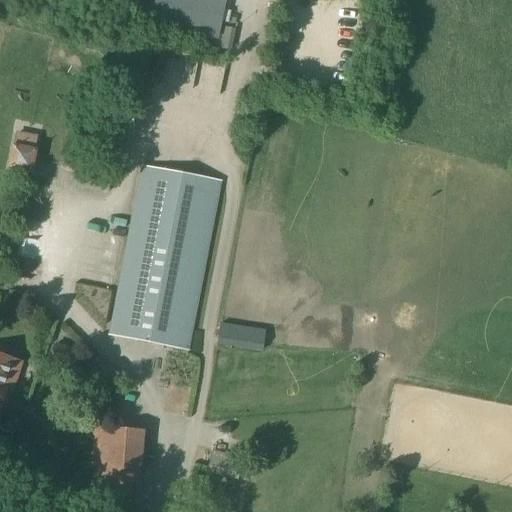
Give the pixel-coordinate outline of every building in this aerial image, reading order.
[(109,336),(188,352),(220,183),(141,168),(109,336)] [(70,185),(107,191),(109,181),(72,175),(70,185)] [(39,178),(21,178),(21,196),(39,195),(39,178)] [(216,345),(260,352),(263,330),(219,324),(216,345)] [(51,359),(72,366),(77,353),(56,346),(51,359)] [(10,361),(0,357),(0,402),(4,390),(10,392),(16,374),(7,371),(10,361)] [(94,429),(89,494),(130,497),(135,432),(94,429)] [(206,473),(236,481),(242,459),(211,451),(206,473)]
